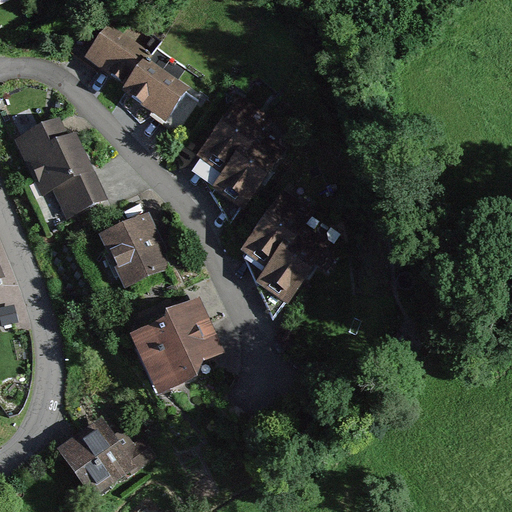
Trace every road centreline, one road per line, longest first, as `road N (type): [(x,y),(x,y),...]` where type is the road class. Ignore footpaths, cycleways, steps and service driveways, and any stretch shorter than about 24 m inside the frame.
road 1 (residential): [(261,369),(209,247),(182,208),(77,96),(42,75),(0,72)]
road 2 (residential): [(0,202),(39,302),(49,364),(43,418),(18,455),(0,466)]
